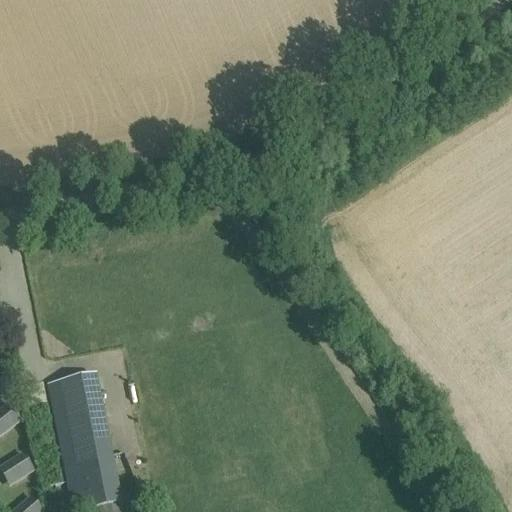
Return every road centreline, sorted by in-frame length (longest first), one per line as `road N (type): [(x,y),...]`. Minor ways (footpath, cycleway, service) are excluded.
road 1 (unclassified): [(0,209),(226,162),(350,104),(503,0)]
road 2 (track): [(271,511),(229,344),(237,314),(205,167)]
